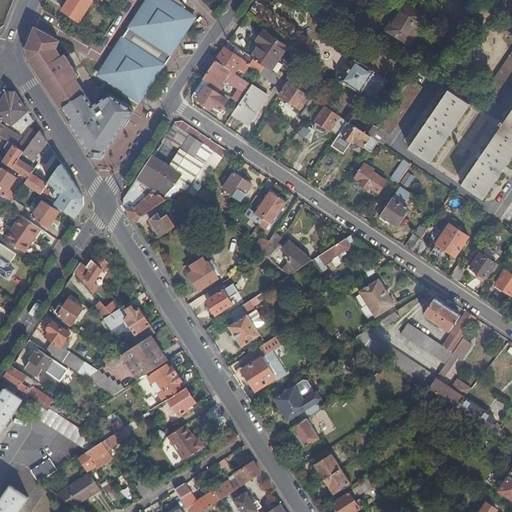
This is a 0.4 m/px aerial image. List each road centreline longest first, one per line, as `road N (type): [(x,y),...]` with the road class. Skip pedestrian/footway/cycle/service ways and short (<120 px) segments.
road 1 (residential): [(511,330),(171,102)]
road 2 (tertiary): [(302,511),(105,200)]
road 3 (tertiary): [(0,353),(105,200)]
road 4 (tertiary): [(105,200),(6,52)]
road 5 (residential): [(25,12),(97,53),(132,0)]
